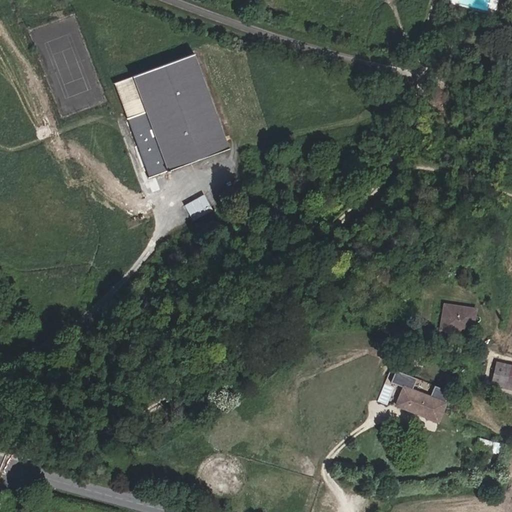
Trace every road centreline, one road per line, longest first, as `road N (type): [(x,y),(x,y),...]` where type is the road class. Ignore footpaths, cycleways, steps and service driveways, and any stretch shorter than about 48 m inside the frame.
road 1 (tertiary): [(0,463),(170,511)]
road 2 (track): [(511,481),(404,492),(362,511)]
